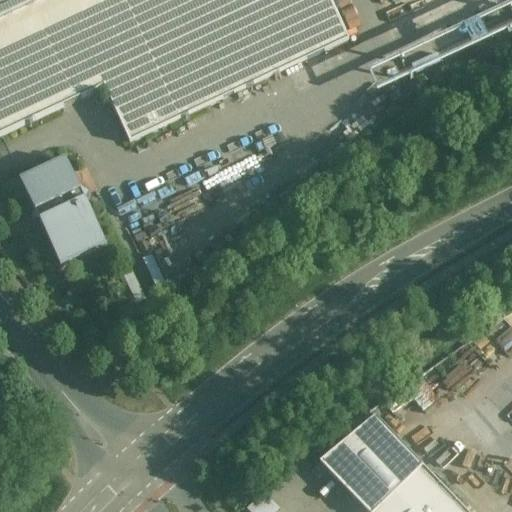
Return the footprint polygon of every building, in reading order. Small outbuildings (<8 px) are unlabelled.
[(328,0),(0,0),(0,140),(104,91),(129,147),(349,43),(328,0)] [(423,57),(429,73),(511,38),(511,12),(461,33),(457,25),(445,30),(434,4),(388,23),(405,65),(423,57)] [(65,163),(21,185),(61,271),(107,250),(86,207),(89,198),(82,196),(65,163)] [(375,421),(319,467),(363,511),(378,511),(423,470),(375,421)] [(464,511),(423,470),(378,511),(464,511)]
